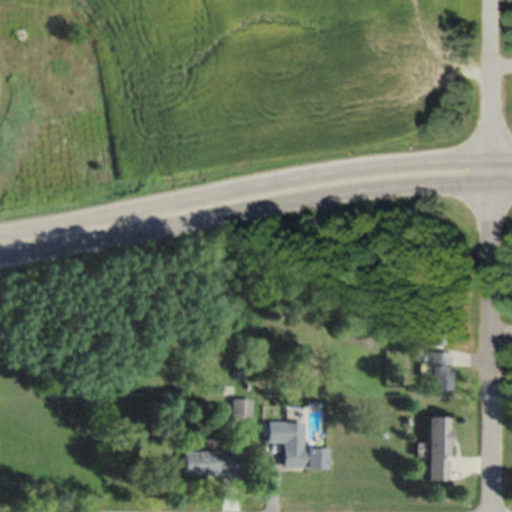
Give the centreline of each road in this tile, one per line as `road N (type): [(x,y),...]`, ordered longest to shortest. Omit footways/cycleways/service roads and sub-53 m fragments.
road 1 (tertiary): [(511,157),(364,165),(0,232)]
road 2 (tertiary): [(0,254),(384,186),(511,180)]
road 3 (residential): [(490,511),(490,0)]
